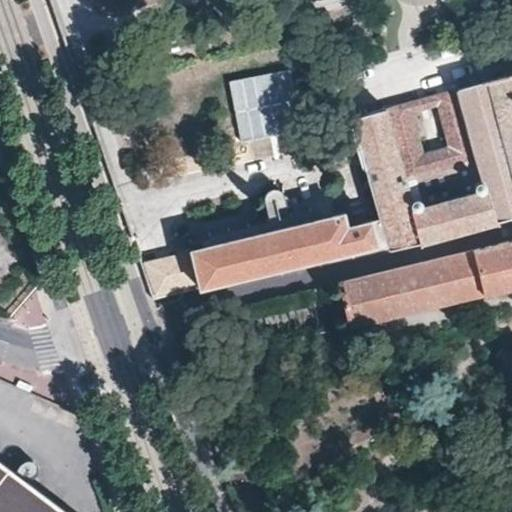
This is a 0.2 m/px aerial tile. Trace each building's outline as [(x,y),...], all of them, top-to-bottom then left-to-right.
[(511,69),(354,115),(380,213),(348,222),(344,209),(191,247),(200,286),(388,240),(389,245),(426,236),(483,222),(511,212),(511,69)] [(511,239),(476,247),(487,294),(511,287),(511,239)] [(476,247),(340,282),(348,327),(487,294),(476,247)] [(36,292),(11,301),(22,329),(46,320),(36,292)] [(67,511),(0,460),(0,511),(67,511)]
